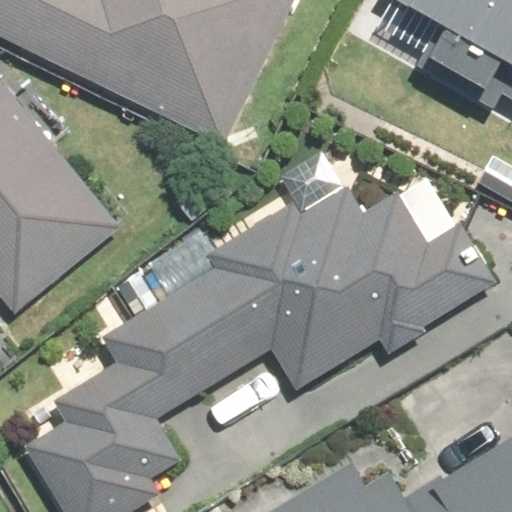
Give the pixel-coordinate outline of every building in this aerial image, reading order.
[(0,0),(0,44),(215,147),(286,0),(0,0)] [(511,0),(379,0),(367,25),(511,96),(511,0)] [(114,230),(0,90),(0,307),(8,318),(114,230)] [(157,426),(266,354),(296,399),(376,346),(388,362),(497,291),(429,186),(396,207),(390,198),(355,221),(339,194),(293,224),(282,206),(212,252),(200,233),(99,299),(121,332),(101,345),(114,364),(51,404),(65,425),(22,453),(61,511),(143,511),(160,501),(148,485),(181,463),(157,426)] [(511,511),(511,448),(425,498),(394,444),(275,511),(511,511)]
